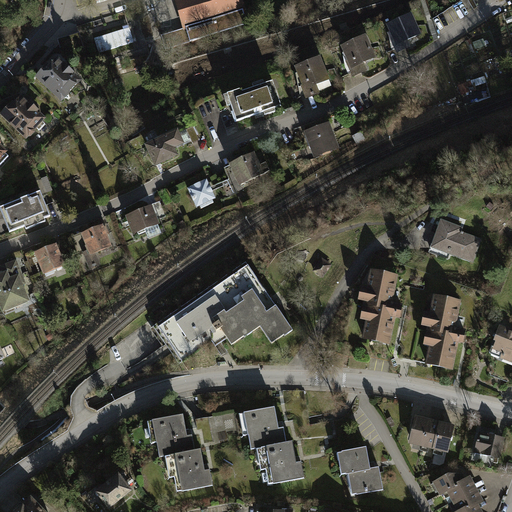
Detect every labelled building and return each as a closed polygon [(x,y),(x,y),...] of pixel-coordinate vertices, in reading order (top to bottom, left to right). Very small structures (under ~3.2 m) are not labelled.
[(175,0),(184,29),(186,29),(187,34),(180,36),(179,34),(162,40),(166,49),(247,24),(243,11),(245,11),(241,0),(175,0)] [(389,28),(399,49),(422,39),(412,17),(389,28)] [(130,27),(95,39),(99,53),(134,42),(130,27)] [(342,51),(353,72),(377,60),(366,39),(342,51)] [(36,81),(62,105),(82,84),(56,60),(36,81)] [(297,72),(305,94),(330,84),(321,62),(297,72)] [(226,103),(234,125),(282,108),(274,86),(226,103)] [(3,119),(28,142),(47,122),(22,99),(3,119)] [(306,134),(315,160),(341,151),(331,125),(306,134)] [(179,134),(170,138),(169,137),(147,147),(156,169),(179,159),(176,152),(185,147),(179,134)] [(0,166),(10,156),(0,146),(0,166)] [(230,159),(241,182),(266,170),(255,147),(230,159)] [(188,189),(198,209),(216,200),(207,180),(188,189)] [(0,207),(10,232),(50,217),(40,192),(0,207)] [(127,216),(134,233),(161,223),(154,206),(127,216)] [(442,220),(432,251),(474,265),(482,241),(463,235),(466,228),(442,220)] [(80,231),(89,254),(112,245),(102,222),(80,231)] [(35,249),(44,272),(64,265),(55,241),(35,249)] [(323,259),(314,272),(323,279),(333,266),(323,259)] [(212,343),(216,349),(219,347),(228,341),(233,348),(261,328),(273,346),(294,332),(273,300),(247,263),(151,331),(177,368),(212,343)] [(4,270),(6,276),(0,278),(0,300),(4,313),(33,303),(30,294),(32,293),(23,264),(4,270)] [(360,302),(366,304),(363,322),(368,322),(364,342),(389,347),(394,319),(401,320),(404,307),(397,306),(397,305),(392,305),(398,276),(373,271),(369,290),(363,289),(360,302)] [(424,328),(430,329),(427,347),(431,348),(428,368),(453,372),(458,344),(465,346),(467,332),(460,331),(456,330),(462,302),(437,297),(433,316),(427,314),(424,328)] [(511,332),(501,328),(498,337),(496,336),(494,343),(496,344),(493,352),(501,355),(499,359),(501,360),(511,364),(511,332)] [(286,431),(281,432),(280,427),(277,410),(247,415),(253,452),(259,451),(263,473),(268,472),(271,486),(307,480),(304,464),(299,465),(298,463),(295,445),(289,446),(286,431)] [(236,414),(213,418),(215,430),(238,426),(236,414)] [(414,415),(408,441),(449,450),(454,424),(446,422),(434,419),(422,417),(414,415)] [(194,438),(188,439),(188,435),(185,417),(154,422),(160,459),(167,459),(171,480),(175,479),(178,494),(214,487),(211,471),(206,472),(206,469),(202,452),(196,453),(194,438)] [(480,434),(475,455),(500,461),(505,440),(480,434)] [(368,448),(338,454),(342,477),(349,475),(353,497),(385,491),(381,469),(372,471),(368,448)] [(457,509),(451,511),(484,511),(479,501),(483,499),(470,472),(465,475),(463,471),(448,470),(433,480),(440,494),(447,490),(457,509)] [(120,475),(96,493),(110,511),(134,492),(120,475)] [(50,511),(38,498),(23,511),(50,511)]
